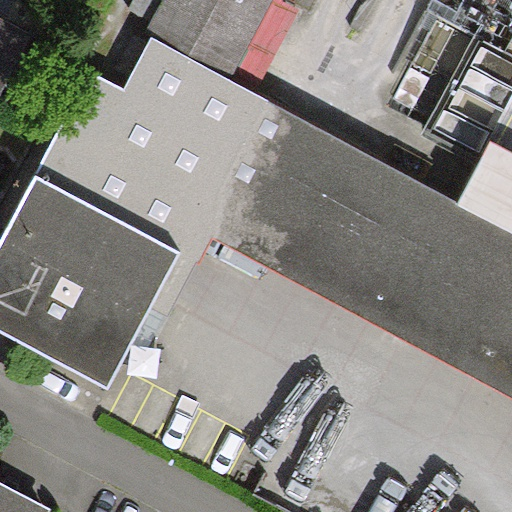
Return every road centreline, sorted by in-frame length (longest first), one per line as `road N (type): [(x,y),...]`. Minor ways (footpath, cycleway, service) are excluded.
road 1 (unknown): [(511,458),(234,303)]
road 2 (residential): [(208,511),(0,398)]
